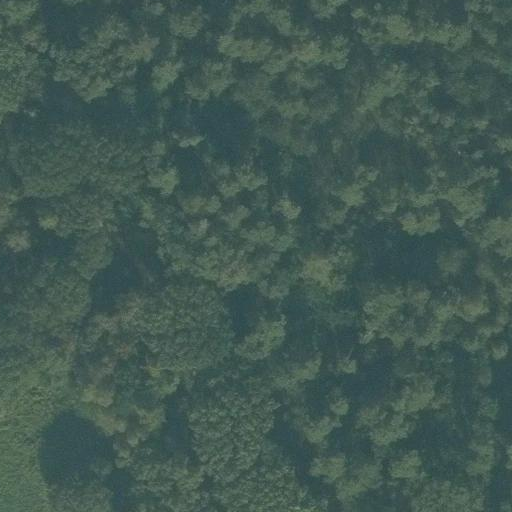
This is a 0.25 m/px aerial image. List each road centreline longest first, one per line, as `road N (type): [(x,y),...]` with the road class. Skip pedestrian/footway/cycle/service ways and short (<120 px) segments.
road 1 (track): [(0,116),(108,218),(263,511)]
road 2 (unknown): [(236,511),(106,272),(108,218)]
